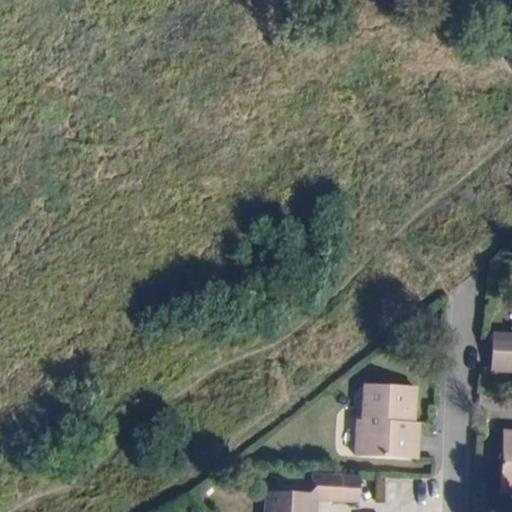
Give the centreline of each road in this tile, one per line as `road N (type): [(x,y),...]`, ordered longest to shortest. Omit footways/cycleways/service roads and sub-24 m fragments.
road 1 (track): [(511,128),(81,511)]
road 2 (residential): [(451,293),(466,511)]
